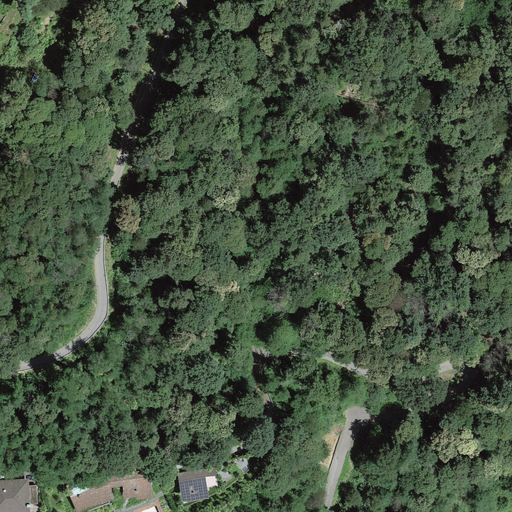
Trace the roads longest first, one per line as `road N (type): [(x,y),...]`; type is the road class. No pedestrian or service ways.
road 1 (residential): [(326,511),(350,427),(446,398),(465,386),(460,367),(390,377),(315,351),(271,350),(256,359),(254,373),(268,427),(233,452),(136,459),(94,474),(0,472)]
road 2 (unclassified): [(183,0),(105,202),(98,320),(76,344),(0,368)]
road 3 (track): [(375,258),(307,277),(302,267),(336,212),(485,165),(511,111)]
